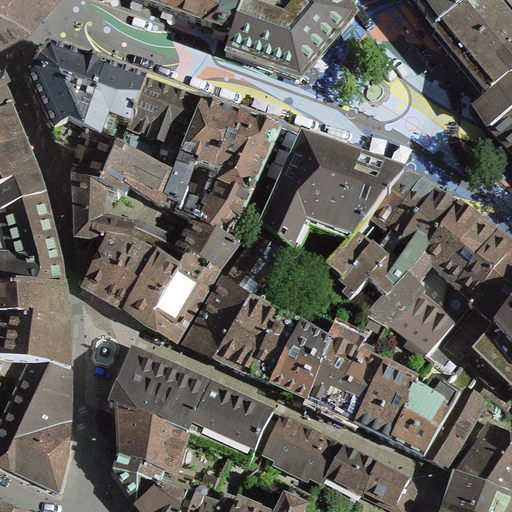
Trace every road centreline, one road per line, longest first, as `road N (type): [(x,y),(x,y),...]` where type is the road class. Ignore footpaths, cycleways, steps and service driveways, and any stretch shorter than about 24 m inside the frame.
road 1 (residential): [(76,305),(435,484),(423,511)]
road 2 (residential): [(76,305),(87,511)]
